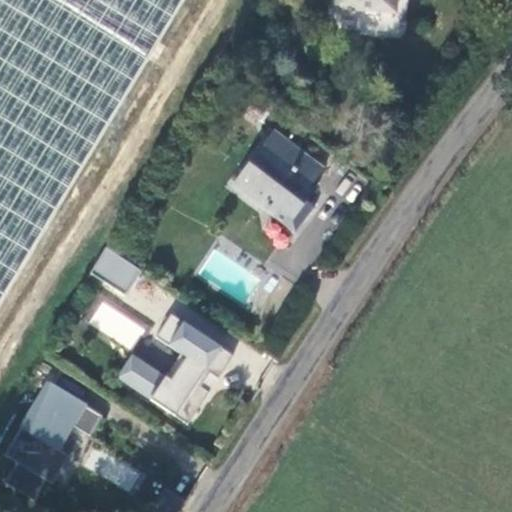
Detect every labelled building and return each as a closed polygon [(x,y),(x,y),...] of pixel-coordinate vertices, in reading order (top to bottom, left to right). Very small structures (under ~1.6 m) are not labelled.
[(0,0),(0,311),(150,59),(186,0),(0,0)] [(398,12),(398,0),(337,0),(337,8),(398,12)] [(276,131),(238,183),(267,205),(265,208),(297,233),(317,209),(310,202),(321,186),(317,182),(327,169),(276,131)] [(126,298),(141,272),(133,267),(107,250),(92,276),(126,298)] [(172,317),(157,340),(182,357),(167,380),(148,368),(133,391),(190,427),(234,358),(172,317)] [(133,391),(148,368),(133,358),(119,381),(133,391)] [(93,438),(104,419),(51,387),(8,458),(19,465),(6,486),(35,503),(48,481),(56,486),(73,458),(65,453),(79,430),(93,438)]
